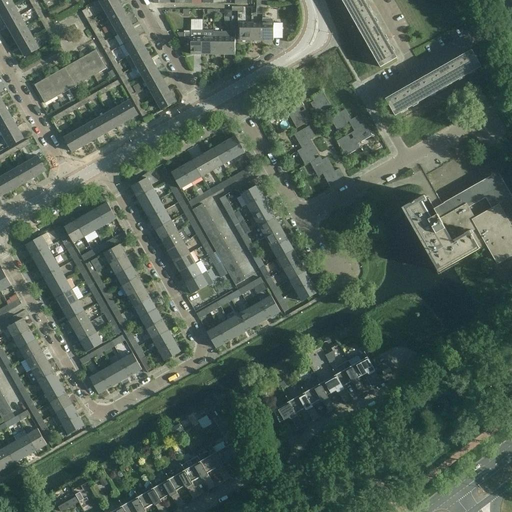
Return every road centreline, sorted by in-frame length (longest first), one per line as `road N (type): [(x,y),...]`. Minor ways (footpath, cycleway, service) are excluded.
road 1 (residential): [(0,243),(91,408),(106,411),(197,361),(203,344),(102,165)]
road 2 (residential): [(189,511),(246,478),(276,479),(295,464),(303,440),(401,367)]
road 3 (residential): [(0,56),(71,183)]
road 4 (residential): [(302,217),(234,91)]
road 5 (residential): [(310,0),(309,45),(234,91)]
road 6 (residential): [(407,157),(369,90),(414,65)]
road 7 (residential): [(200,109),(139,0)]
road 8 (residential): [(302,217),(407,157)]
